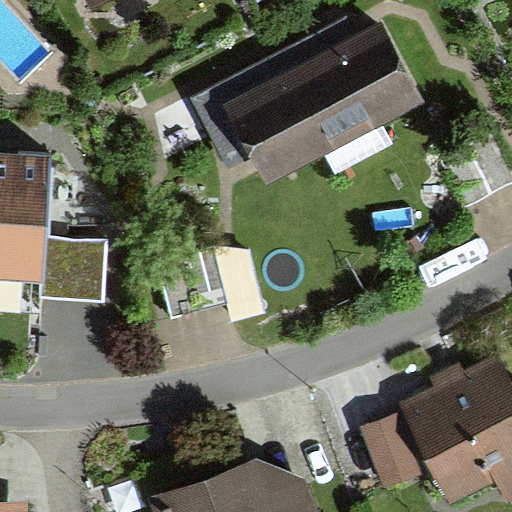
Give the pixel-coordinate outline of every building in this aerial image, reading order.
[(83,0),(92,16),(120,0),(83,0)] [(250,159),(265,186),(338,147),(422,103),(383,28),(357,42),(345,20),(288,50),(194,102),(232,169),(250,159)] [(511,179),(490,136),(442,160),(465,208),(511,185),(511,179)] [(7,157),(0,156),(0,283),(41,286),(41,294),(103,299),(108,238),(45,233),(51,160),(7,157)] [(210,257),(164,270),(177,317),(223,303),(210,257)] [(455,375),(399,403),(452,509),(501,485),(509,502),(511,500),(511,382),(498,354),(455,375)] [(397,418),(364,430),(385,488),(419,476),(397,418)] [(312,511),(290,453),(158,502),(162,511),(312,511)]
